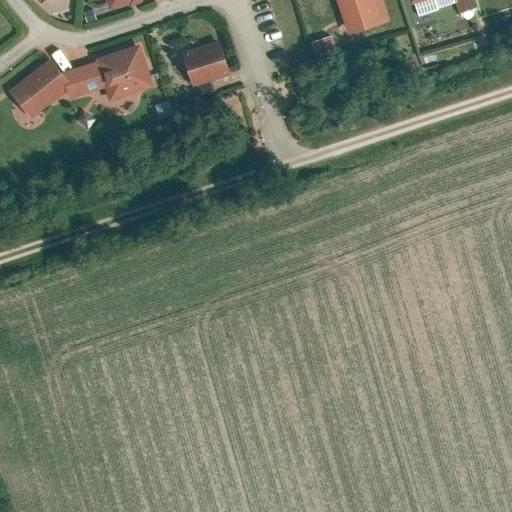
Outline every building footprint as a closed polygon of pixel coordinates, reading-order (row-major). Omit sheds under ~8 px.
[(375,0),(343,0),(338,1),(348,35),(382,25),(375,0)] [(311,42),(315,55),(336,50),(332,36),(311,42)] [(215,45),(180,55),(190,88),(224,79),(215,45)] [(134,55),(100,65),(109,98),(144,88),(134,55)] [(42,70),(13,91),(32,119),(62,99),(42,70)]
